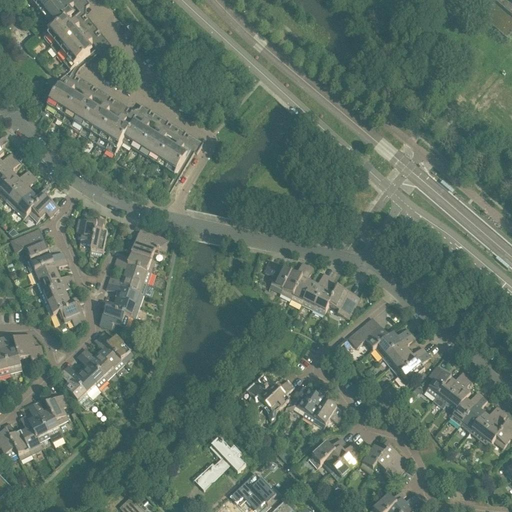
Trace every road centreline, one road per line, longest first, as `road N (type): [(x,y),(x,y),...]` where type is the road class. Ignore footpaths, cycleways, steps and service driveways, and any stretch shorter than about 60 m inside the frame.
road 1 (residential): [(439,511),(424,497),(402,443),(361,426),(335,388),(313,375),(327,348),(396,292)]
road 2 (secondary): [(363,166),(182,0)]
road 3 (residential): [(167,220),(211,142),(140,98)]
road 4 (residential): [(396,292),(511,391)]
road 5 (secondary): [(403,207),(511,296)]
road 6 (residential): [(233,233),(362,264)]
road 7 (residential): [(95,303),(61,232),(60,213),(82,186)]
road 8 (secondary): [(511,283),(407,201)]
road 9 (residential): [(82,186),(0,98)]
